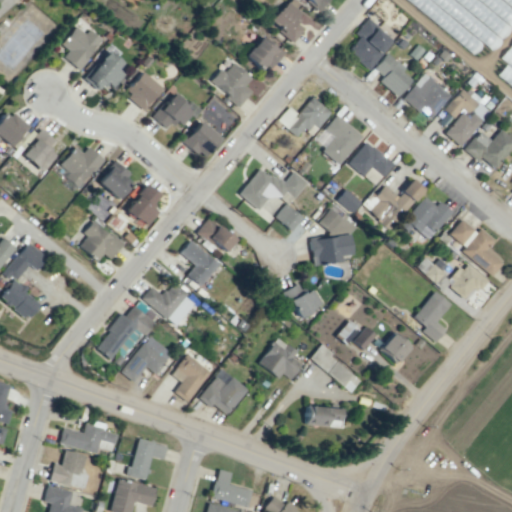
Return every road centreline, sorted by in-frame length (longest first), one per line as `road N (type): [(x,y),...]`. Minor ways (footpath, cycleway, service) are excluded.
road 1 (residential): [(45,378),(192,188),(361,0)]
road 2 (tertiary): [(45,378),(362,493)]
road 3 (residential): [(305,63),(511,228)]
road 4 (tertiary): [(362,493),(511,290)]
road 5 (residential): [(192,188),(53,93)]
road 6 (residential): [(9,511),(45,378)]
